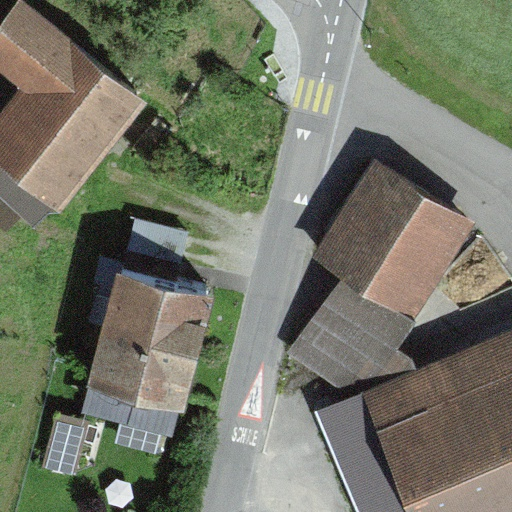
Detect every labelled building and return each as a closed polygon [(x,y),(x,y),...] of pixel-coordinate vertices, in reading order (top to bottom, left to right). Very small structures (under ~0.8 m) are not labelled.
[(150,101),(25,0),(20,0),(0,26),(0,68),(23,86),(0,115),(0,194),(36,227),(50,211),(61,210),(150,101)] [(478,221),(376,158),(314,256),(344,277),(288,353),(350,397),(364,392),(414,511),(511,511),(511,326),(424,364),(401,348),(478,221)] [(123,271),(119,270),(89,384),(92,385),(85,411),(123,421),(164,431),(171,434),(178,406),(185,407),(215,294),(178,285),(183,264),(128,250),(123,271)] [(414,511),(364,392),(350,397),(316,411),(358,511),(414,511)] [(89,421),(58,413),(43,470),(75,478),(89,421)] [(164,431),(123,421),(117,443),(158,453),(164,431)]
